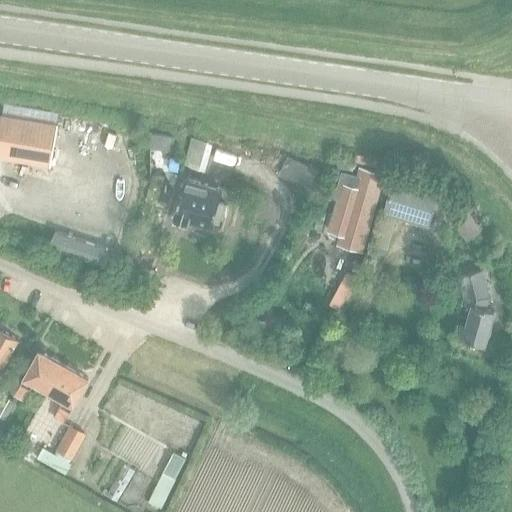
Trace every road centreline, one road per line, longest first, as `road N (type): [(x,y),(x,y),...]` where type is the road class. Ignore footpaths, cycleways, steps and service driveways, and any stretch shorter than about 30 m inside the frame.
road 1 (unclassified): [(497,105),(0,31)]
road 2 (unclassified): [(412,511),(376,442),(335,406),(0,262)]
